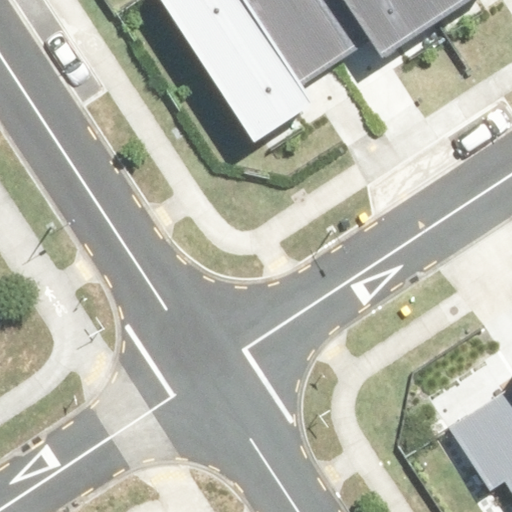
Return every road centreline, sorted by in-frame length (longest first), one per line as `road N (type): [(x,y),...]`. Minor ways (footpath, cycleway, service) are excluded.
road 1 (residential): [(204,373),(0,58)]
road 2 (residential): [(511,174),(204,373)]
road 3 (residential): [(204,373),(0,501)]
road 4 (residential): [(297,511),(204,373)]
